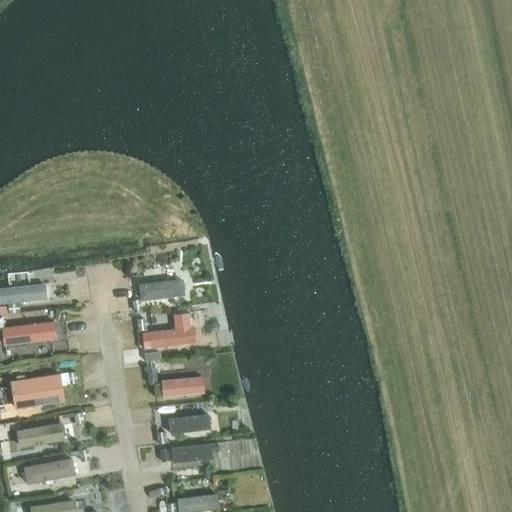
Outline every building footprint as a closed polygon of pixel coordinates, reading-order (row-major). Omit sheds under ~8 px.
[(182,278),(137,284),(139,301),(140,301),(184,295),(182,278)] [(45,283),(0,287),(0,303),(46,299),(45,283)] [(139,301),(133,302),(134,312),(141,311),(140,301),(139,301)] [(8,308),(8,314),(19,313),(18,305),(8,306),(8,308)] [(175,327),(147,330),(149,346),(195,341),(194,325),(190,325),(189,311),(174,313),(175,327)] [(138,331),(146,331),(145,320),(137,321),(138,331)] [(54,321),(0,328),(2,346),(56,339),(54,321)] [(144,362),(160,360),(160,352),(144,354),(144,362)] [(59,371),(8,379),(13,407),(63,398),(59,371)] [(156,384),(155,371),(147,372),(148,385),(156,384)] [(67,375),(69,385),(77,384),(75,373),(67,375)] [(202,376),(160,380),(161,397),(203,393),(202,376)] [(81,414),(74,415),(74,417),(75,425),(82,424),(81,414)] [(211,414),(168,419),(170,434),(213,428),(211,414)] [(60,422),(15,430),(18,447),(63,440),(60,422)] [(156,435),(158,445),(166,444),(164,433),(156,435)] [(210,444),(170,448),(172,463),(212,459),(210,444)] [(87,451),(80,452),(81,462),(88,461),(87,451)] [(159,452),(161,462),(169,461),(167,451),(159,452)] [(71,458),(22,467),(26,485),(74,476),(71,458)] [(217,493),(175,499),(176,511),(200,511),(219,510),(217,493)] [(76,511),(74,499),(29,507),(29,511),(76,511)]
